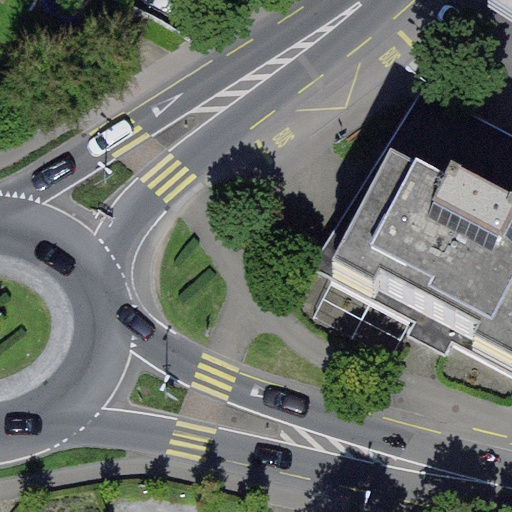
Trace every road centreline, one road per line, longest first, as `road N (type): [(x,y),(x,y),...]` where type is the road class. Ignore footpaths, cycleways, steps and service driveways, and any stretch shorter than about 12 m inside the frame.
road 1 (secondary): [(36,430),(131,434),(270,455),(342,452)]
road 2 (primary): [(250,80),(174,108),(0,211)]
road 3 (secondary): [(342,452),(281,407),(98,318)]
road 4 (primary): [(94,297),(138,212),(218,139),(250,80)]
road 5 (secondary): [(342,452),(511,490)]
road 6 (primary): [(375,0),(250,80)]
road 7 (primary): [(36,430),(59,415),(91,372),(98,318)]
road 8 (primary): [(94,297),(55,241),(0,220)]
